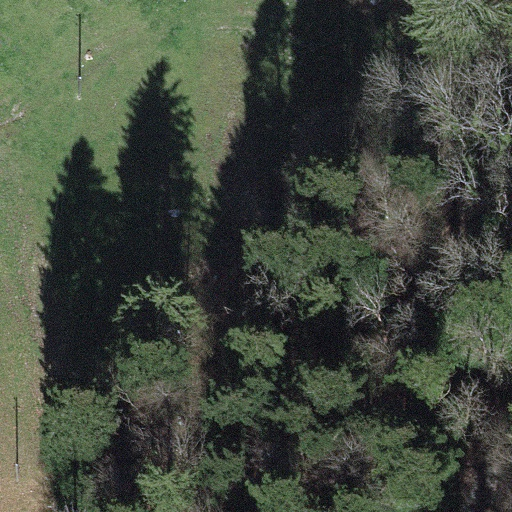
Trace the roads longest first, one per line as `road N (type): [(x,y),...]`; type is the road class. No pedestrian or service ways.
road 1 (track): [(501,447),(467,401),(456,368),(448,319),(448,135),(409,71),(313,0)]
road 2 (track): [(151,6),(220,3),(361,37)]
road 3 (track): [(151,0),(138,19),(0,104)]
